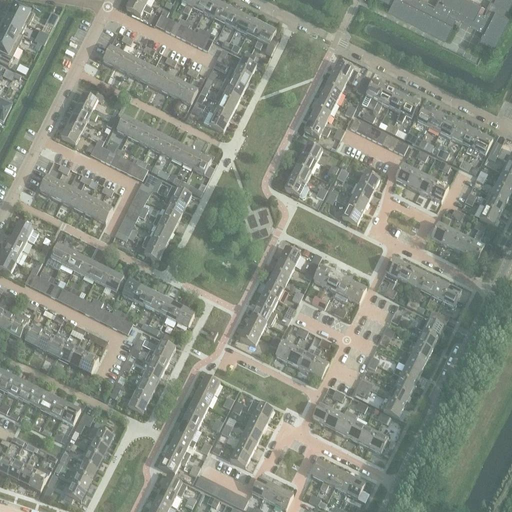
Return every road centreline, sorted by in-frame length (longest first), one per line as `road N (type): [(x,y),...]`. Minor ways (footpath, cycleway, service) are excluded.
road 1 (residential): [(511,129),(255,0)]
road 2 (residential): [(212,298),(10,199)]
road 3 (residential): [(398,484),(492,294)]
road 4 (residential): [(76,71),(230,148)]
road 5 (residential): [(0,354),(132,423)]
road 6 (residential): [(10,199),(76,71)]
